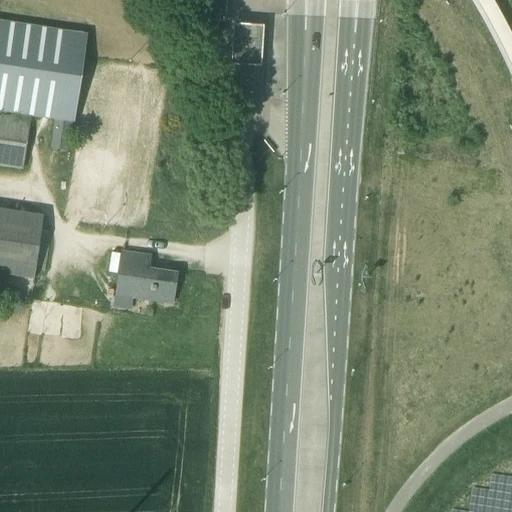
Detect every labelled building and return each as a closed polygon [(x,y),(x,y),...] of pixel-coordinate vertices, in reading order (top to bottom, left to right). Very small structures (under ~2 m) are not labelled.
[(201,0),(200,20),(222,21),(223,0),(201,0)] [(87,36),(0,22),(0,112),(73,123),(83,58),(87,36)] [(262,27),(232,25),(229,68),(260,70),(262,27)] [(0,167),(22,171),(29,122),(0,117),(0,167)] [(0,275),(31,280),(39,217),(0,210),(0,275)] [(50,232),(42,231),(36,271),(45,272),(50,232)] [(171,305),(176,275),(147,271),(149,258),(122,253),(115,297),(171,305)]
